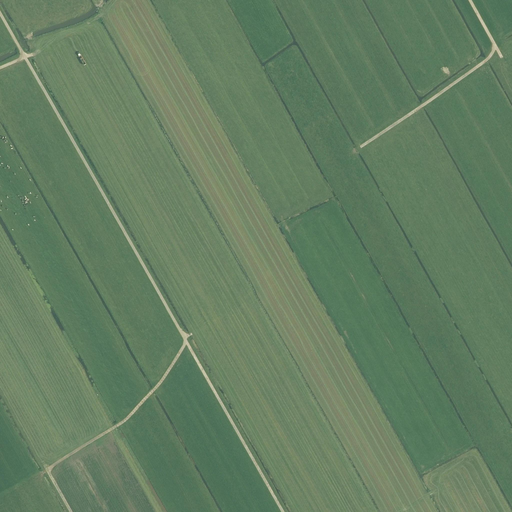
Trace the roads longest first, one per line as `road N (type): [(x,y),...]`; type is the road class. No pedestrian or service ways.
road 1 (track): [(0,13),(282,511)]
road 2 (track): [(186,341),(126,419),(47,469),(70,511)]
road 3 (track): [(493,43),(484,61),(360,147)]
